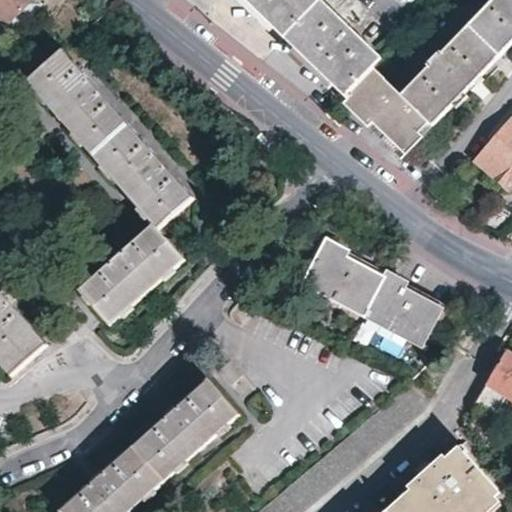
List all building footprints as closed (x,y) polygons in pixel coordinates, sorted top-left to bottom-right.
[(0,0),(0,20),(3,24),(9,19),(15,27),(40,6),(34,0),(0,0)] [(244,0),(346,97),(375,67),(381,60),(321,0),(244,0)] [(404,97),(375,67),(346,97),(372,123),(406,157),(416,147),(511,46),(511,0),(496,0),(443,56),(441,55),(428,68),(430,70),(404,97)] [(113,325),(187,258),(162,230),(194,200),(63,52),(29,81),(156,225),(81,291),(113,325)] [(476,158),(511,188),(511,186),(511,121),(510,119),(476,158)] [(276,142),(272,147),(285,159),(290,154),(276,142)] [(493,234),(501,238),(511,226),(511,209),(499,200),(480,226),(493,234)] [(330,297),(367,316),(386,280),(345,258),(348,251),(328,241),(305,284),(311,287),(330,297)] [(367,316),(423,346),(442,309),(405,289),(408,283),(390,274),(386,280),(367,316)] [(326,304),(330,297),(311,287),(307,293),(326,304)] [(0,359),(14,376),(49,345),(0,289),(0,359)] [(399,354),(401,343),(380,338),(378,350),(399,354)] [(488,384),(511,399),(511,350),(509,349),(488,384)] [(233,386),(245,376),(234,361),(222,372),(233,386)] [(131,511),(241,416),(211,381),(61,511),(131,511)] [(298,511),(427,404),(408,383),(376,409),(253,511),(298,511)] [(481,511),(511,485),(511,483),(490,459),(471,438),(387,511),(481,511)]
